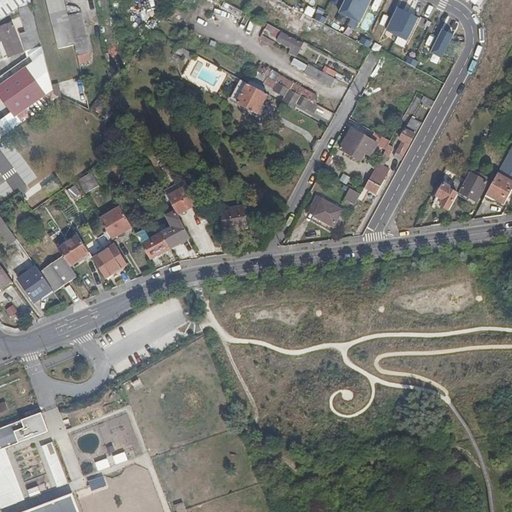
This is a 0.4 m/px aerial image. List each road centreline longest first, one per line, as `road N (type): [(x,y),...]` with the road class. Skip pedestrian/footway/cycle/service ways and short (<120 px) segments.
road 1 (residential): [(424,0),(469,31),(471,53),(371,249)]
road 2 (tertiary): [(264,264),(183,276),(8,348)]
road 3 (residential): [(375,54),(264,264)]
road 4 (unknown): [(452,404),(435,384),(386,373),(376,365),(381,357),(511,347)]
road 5 (tertiary): [(511,229),(371,249)]
